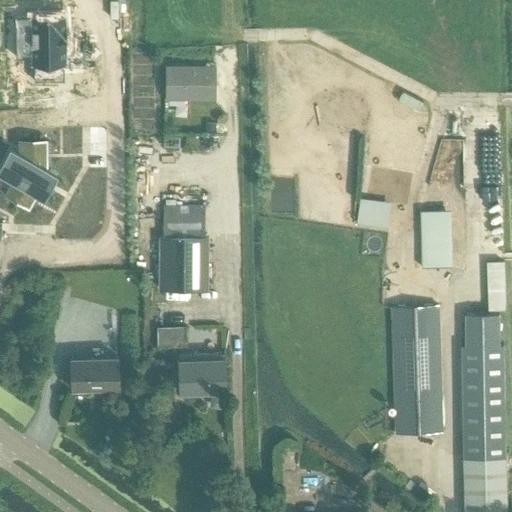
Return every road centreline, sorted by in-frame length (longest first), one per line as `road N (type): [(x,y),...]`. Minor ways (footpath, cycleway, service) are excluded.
road 1 (track): [(113,250),(105,30),(80,0)]
road 2 (tertiary): [(105,511),(0,435)]
